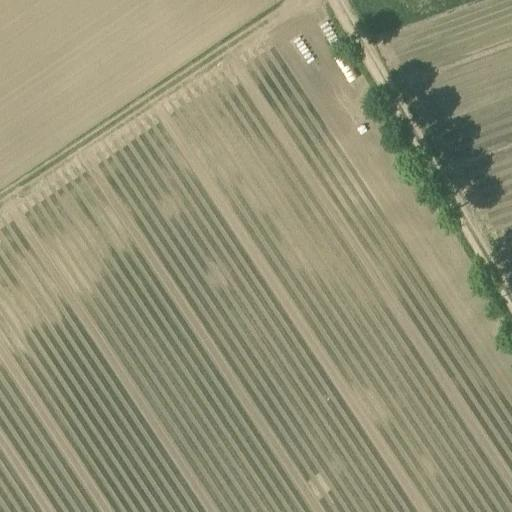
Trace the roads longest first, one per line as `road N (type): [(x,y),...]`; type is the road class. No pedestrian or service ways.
road 1 (track): [(511,304),(332,0)]
road 2 (track): [(0,197),(283,0)]
